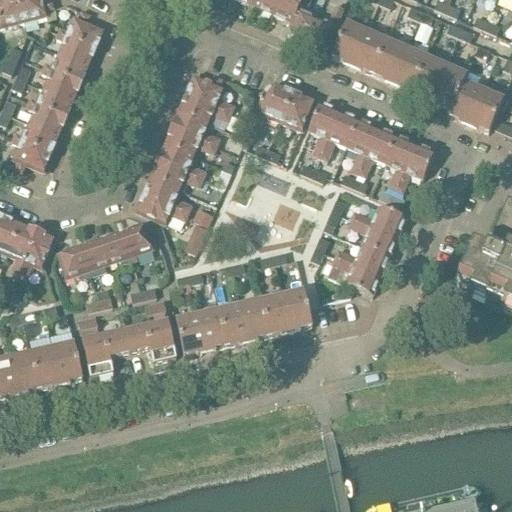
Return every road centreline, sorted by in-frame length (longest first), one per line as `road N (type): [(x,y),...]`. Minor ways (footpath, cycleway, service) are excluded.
road 1 (residential): [(0,464),(231,411),(365,349)]
road 2 (residential): [(365,349),(315,352),(0,424)]
road 3 (residential): [(190,32),(464,150)]
road 4 (residential): [(51,215),(123,195),(190,32)]
road 5 (residential): [(139,10),(51,215)]
road 6 (residential): [(390,329),(464,150)]
